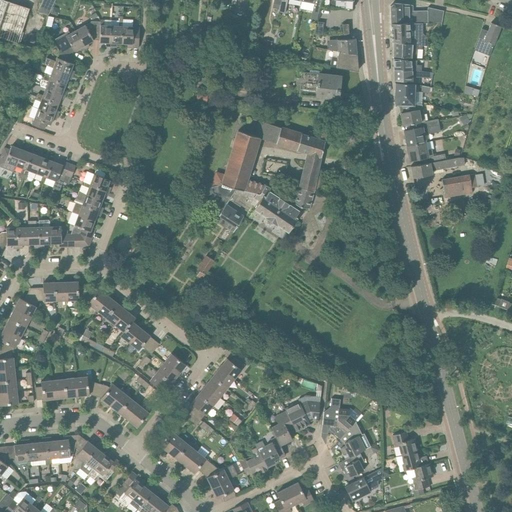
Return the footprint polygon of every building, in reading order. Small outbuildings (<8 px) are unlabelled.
[(0,0),(0,37),(18,44),(30,9),(7,2),(7,0),(0,0)] [(42,0),(37,12),(48,16),(55,0),(42,0)] [(274,0),(273,8),(279,10),(281,0),(274,0)] [(317,20),(319,14),(322,0),(314,0),(312,12),(311,19),(317,20)] [(335,8),(352,9),(353,9),(353,0),(335,0),(336,1),(335,8)] [(391,6),(391,23),(415,24),(421,23),(428,23),(442,23),(444,11),(428,8),(427,11),(413,12),(412,6),(394,3),(391,6)] [(106,47),(110,47),(111,26),(104,26),(104,21),(100,20),(100,28),(96,28),(95,40),(99,41),(99,43),(106,43),(106,47)] [(115,44),(121,44),(122,27),(122,22),(119,21),(119,27),(111,26),(110,47),(115,47),(115,44)] [(314,34),(322,35),(324,23),(317,22),(314,34)] [(393,42),(424,46),(426,46),(426,38),(421,33),(421,23),(415,24),(391,23),(392,42),(393,42)] [(501,27),(491,23),(488,31),(482,29),(474,50),(490,56),(501,27)] [(93,40),(95,40),(96,28),(90,28),(87,29),(85,26),(75,31),(85,49),(89,47),(88,44),(93,41),(93,40)] [(138,49),(139,42),(139,36),(133,36),(133,27),(122,27),(121,44),(127,45),(127,48),(138,49)] [(81,52),(85,49),(75,31),(65,37),(68,40),(63,43),(60,52),(72,57),(74,51),(74,52),(80,49),(81,52)] [(339,52),(356,55),(354,39),(327,41),(328,50),(337,52),(339,52)] [(393,57),(408,57),(416,59),(417,49),(426,50),(426,46),(424,46),(393,42),(393,57)] [(53,69),(73,76),(74,72),(71,70),(73,64),(69,63),(72,57),(60,52),(57,58),(53,69)] [(330,67),(358,71),(356,55),(339,52),(338,58),(332,57),(330,67)] [(394,70),(424,72),(425,66),(416,65),(417,61),(410,60),(394,59),(394,70)] [(44,77),(66,85),(68,79),(71,80),(73,76),(53,69),(50,76),(45,74),(44,77)] [(394,81),(412,82),(412,77),(417,78),(417,82),(423,83),(423,80),(428,80),(429,73),(424,72),(394,70),(394,81)] [(341,77),(303,72),(301,91),(315,93),(315,96),(338,99),(341,77)] [(45,89),(65,96),(67,92),(63,91),(66,85),(44,77),(43,80),(48,82),(45,89)] [(399,105),(414,105),(415,84),(395,83),(395,96),(395,105),(399,105)] [(37,97),(58,105),(60,99),(63,101),(65,96),(45,89),(43,96),(38,94),(37,97)] [(38,109),(57,116),(59,112),(56,111),(58,105),(37,97),(35,100),(40,102),(38,109)] [(422,122),(425,122),(424,115),(422,105),(414,105),(399,105),(402,126),(422,122)] [(57,116),(38,109),(34,120),(32,126),(44,130),(46,124),(50,126),(52,119),(56,121),(57,116)] [(425,122),(422,122),(423,128),(404,132),(407,146),(426,143),(425,135),(429,134),(441,132),(438,119),(425,122)] [(313,192),(320,163),(328,125),(319,123),(315,138),(302,134),(302,133),(282,127),(281,128),(269,124),(263,140),(276,144),(276,145),(306,154),(298,188),(313,192)] [(261,139),(237,131),(224,173),(221,183),(222,184),(221,185),(237,188),(236,190),(256,195),(260,196),(266,186),(248,179),(261,139)] [(430,163),(446,160),(444,154),(433,156),(432,150),(428,150),(426,143),(407,146),(409,161),(429,157),(430,163)] [(5,162),(15,166),(23,147),(19,145),(17,148),(11,146),(10,150),(4,148),(0,157),(0,159),(5,162)] [(21,174),(24,175),(32,154),(26,152),(27,148),(23,147),(15,166),(22,169),(21,174)] [(29,171),(36,174),(43,154),(39,153),(38,156),(32,154),(24,175),(27,176),(29,171)] [(44,183),(46,178),(52,162),(46,159),(48,156),(43,154),(36,174),(43,176),(41,182),(44,183)] [(413,178),(433,175),(432,171),(469,165),(468,159),(463,158),(459,158),(446,160),(411,167),(413,178)] [(59,190),(63,182),(65,175),(69,164),(59,160),(58,164),(52,162),(46,178),(55,181),(53,188),(59,190)] [(266,162),(264,171),(272,173),(274,164),(266,162)] [(71,178),(76,167),(69,164),(65,175),(71,178)] [(90,185),(109,192),(111,188),(108,187),(110,181),(103,178),(105,175),(104,173),(97,170),(95,171),(94,175),(90,185)] [(215,171),(211,183),(218,185),(221,185),(222,184),(221,183),(224,173),(215,171)] [(477,187),(484,186),(482,174),(475,175),(475,174),(469,175),(442,179),(445,199),(472,194),(471,188),(477,187)] [(71,178),(65,175),(63,182),(69,184),(71,178)] [(109,192),(90,185),(85,183),(83,186),(88,188),(86,195),(102,201),(104,195),(108,197),(109,192)] [(244,216),(227,205),(236,190),(237,188),(221,185),(218,185),(199,190),(201,198),(214,195),(220,198),(213,208),(220,213),(215,221),(233,233),(244,216)] [(266,186),(260,196),(256,195),(254,198),(259,201),(253,210),(288,233),(298,218),(296,217),(300,211),(269,191),(271,189),(266,186)] [(309,208),(313,192),(298,188),(294,204),(309,208)] [(31,198),(37,200),(39,194),(33,192),(31,198)] [(77,203),(101,213),(103,208),(100,207),(102,201),(86,195),(83,202),(78,200),(77,203)] [(78,215),(94,221),(97,216),(100,217),(101,213),(77,203),(76,206),(81,208),(78,215)] [(92,239),(94,233),(95,228),(92,227),(94,221),(78,215),(72,231),(73,232),(79,234),(92,239)] [(22,245),(29,245),(28,228),(21,228),(20,222),(17,223),(17,228),(18,249),(23,249),(22,245)] [(35,248),(40,248),(39,222),(35,222),(35,227),(28,228),(29,245),(35,245),(35,248)] [(44,244),(50,244),(50,227),(42,227),(42,222),(39,222),(40,248),(44,248),(44,244)] [(56,248),(67,247),(67,235),(61,235),(61,227),(50,227),(50,244),(56,244),(56,248)] [(13,249),(18,249),(17,228),(6,228),(6,233),(2,233),(0,233),(0,247),(2,249),(7,245),(7,246),(13,245),(13,249)] [(89,247),(79,243),(79,234),(73,232),(73,247),(89,247)] [(79,243),(89,247),(92,239),(79,234),(79,243)] [(205,274),(206,275),(214,261),(206,256),(197,270),(200,271),(197,276),(201,279),(205,274)] [(55,301),(67,301),(66,282),(54,283),(55,301)] [(79,300),(84,300),(88,287),(78,287),(78,282),(66,282),(67,301),(79,301),(79,300)] [(43,302),(55,301),(54,283),(43,283),(43,288),(30,288),(38,301),(43,301),(43,302)] [(87,303),(96,311),(108,296),(99,289),(96,293),(88,287),(84,300),(88,303),(87,303)] [(14,309),(31,318),(37,307),(36,306),(38,301),(30,288),(24,301),(19,298),(14,309)] [(96,311),(105,318),(117,303),(108,296),(96,311)] [(105,318),(114,325),(126,311),(117,303),(105,318)] [(26,328),(31,318),(14,309),(9,319),(26,328)] [(129,327),(132,322),(135,318),(126,311),(114,325),(122,332),(128,326),(129,327)] [(3,330),(20,339),(26,328),(9,319),(3,330)] [(120,336),(129,343),(141,329),(132,322),(129,327),(128,326),(122,332),(120,336)] [(142,347),(146,350),(155,340),(149,336),(150,336),(141,329),(129,343),(138,351),(142,347)] [(0,346),(0,350),(12,352),(14,348),(15,349),(20,339),(3,330),(0,335),(0,340),(3,342),(0,346)] [(97,349),(99,344),(88,339),(86,343),(97,349)] [(155,340),(146,350),(151,354),(159,344),(155,340)] [(107,354),(109,350),(99,344),(97,349),(107,354)] [(0,370),(14,369),(13,357),(12,352),(0,350),(0,370)] [(164,363),(178,375),(186,365),(172,354),(164,363)] [(241,370),(245,365),(235,357),(231,362),(227,359),(219,368),(234,380),(241,370)] [(171,384),(178,375),(164,363),(156,372),(171,384)] [(227,389),(234,380),(219,368),(212,377),(227,389)] [(0,382),(16,381),(14,369),(0,370),(0,382)] [(164,393),(171,384),(156,372),(149,381),(164,393)] [(89,395),(95,396),(99,384),(90,382),(88,382),(87,376),(75,377),(77,396),(89,395)] [(66,398),(77,396),(75,377),(64,379),(66,398)] [(219,398),(227,389),(212,377),(205,386),(219,398)] [(54,399),(66,398),(64,379),(52,380),(54,399)] [(43,400),(54,399),(52,380),(41,381),(41,387),(35,387),(37,400),(43,400)] [(0,393),(17,392),(16,381),(0,382),(0,393)] [(101,398),(110,406),(121,391),(112,384),(109,388),(107,386),(99,384),(95,396),(101,398)] [(212,407),(219,398),(205,386),(198,395),(212,407)] [(110,406),(119,413),(130,398),(121,391),(110,406)] [(17,392),(0,393),(0,405),(18,404),(17,392)] [(154,396),(159,400),(163,396),(158,392),(154,396)] [(200,420),(204,415),(205,416),(212,407),(198,395),(191,404),(195,407),(191,412),(200,420)] [(119,413),(128,420),(139,406),(130,398),(119,413)] [(340,439),(361,414),(359,413),(353,420),(349,416),(349,410),(339,409),(340,400),(331,398),(330,407),(323,412),(322,425),(337,427),(340,430),(340,432),(336,432),(334,435),(340,439)] [(285,410),(286,412),(294,429),(295,431),(310,424),(308,421),(312,419),(312,418),(318,418),(320,403),(307,402),(300,405),(299,403),(285,410)] [(139,406),(128,420),(137,427),(148,413),(139,406)] [(200,420),(191,412),(187,417),(197,425),(200,420)] [(271,428),(275,436),(280,445),(292,440),(288,432),(294,429),(286,412),(274,417),(278,424),(271,428)] [(345,460),(360,453),(358,451),(364,448),(358,435),(361,434),(356,422),(362,415),(361,414),(340,439),(344,443),(346,446),(340,449),(345,460)] [(158,445),(167,452),(179,437),(169,430),(158,445)] [(401,455),(416,451),(413,439),(408,440),(406,432),(393,436),(395,448),(398,447),(401,455)] [(69,448),(75,448),(78,435),(63,436),(63,440),(57,440),(59,458),(70,457),(69,448)] [(76,455),(85,462),(98,446),(95,443),(92,445),(87,441),(78,435),(75,448),(79,451),(76,455)] [(257,448),(267,468),(276,463),(274,460),(279,457),(277,452),(282,449),(280,445),(275,436),(261,442),(263,445),(257,448)] [(167,452),(176,459),(188,445),(179,437),(167,452)] [(46,465),(49,464),(46,438),(41,439),(42,442),(36,443),(38,461),(38,465),(46,464),(46,465)] [(52,459),(59,458),(57,440),(51,441),(51,438),(46,438),(49,464),(52,464),(52,459)] [(16,463),(27,462),(25,440),(20,441),(20,444),(14,445),(5,446),(6,459),(15,458),(16,463)] [(30,461),(38,461),(36,443),(29,443),(29,440),(25,440),(27,462),(27,467),(31,466),(30,461)] [(176,459),(185,466),(197,452),(188,445),(176,459)] [(0,474),(1,475),(8,467),(3,463),(6,459),(5,446),(0,446),(0,474)] [(80,469),(88,475),(104,455),(100,451),(102,449),(98,446),(85,462),(80,469)] [(267,470),(267,468),(257,448),(251,451),(254,458),(246,462),(245,457),(238,460),(246,476),(251,473),(257,471),(258,474),(267,470)] [(413,468),(428,464),(426,458),(419,460),(416,451),(401,455),(403,465),(402,465),(403,471),(413,469),(413,468)] [(197,470),(202,474),(210,463),(206,460),(206,459),(197,452),(185,466),(194,474),(197,470)] [(350,478),(364,471),(361,466),(362,462),(358,461),(358,460),(353,463),(352,459),(361,455),(360,453),(345,460),(338,463),(342,471),(343,471),(346,476),(348,475),(350,478)] [(97,475),(105,481),(120,463),(111,456),(109,459),(104,455),(88,475),(93,480),(97,475)] [(212,488),(229,480),(223,469),(219,471),(217,469),(210,463),(202,474),(207,477),(212,488)] [(426,494),(424,488),(430,486),(427,478),(432,477),(429,464),(428,464),(413,468),(413,469),(415,477),(412,478),(415,490),(414,491),(416,497),(426,494)] [(127,506),(129,503),(143,486),(139,482),(141,479),(132,472),(115,493),(120,497),(119,499),(127,506)] [(363,478),(344,487),(352,502),(371,492),(363,478)] [(224,502),(236,496),(233,491),(234,491),(229,480),(212,488),(217,499),(222,496),(224,502)] [(304,506),(314,501),(308,489),(303,492),(298,482),(287,488),(295,505),(302,502),(304,506)] [(129,503),(138,510),(154,490),(151,487),(148,490),(143,486),(129,503)] [(291,511),(290,508),(295,505),(287,488),(276,493),(281,503),(276,505),(279,511),(291,511)] [(140,511),(149,511),(160,499),(156,495),(158,493),(154,490),(138,510),(140,511)] [(13,500),(6,494),(0,502),(0,510),(1,511),(3,511),(5,510),(13,500)] [(25,511),(32,504),(23,497),(18,504),(13,500),(5,510),(7,511),(25,511)] [(172,511),(177,508),(167,500),(165,503),(160,499),(149,511),(172,511)] [(39,511),(40,511),(34,506),(38,502),(35,500),(32,504),(25,511),(39,511)] [(251,511),(247,502),(235,508),(237,511),(251,511)]
